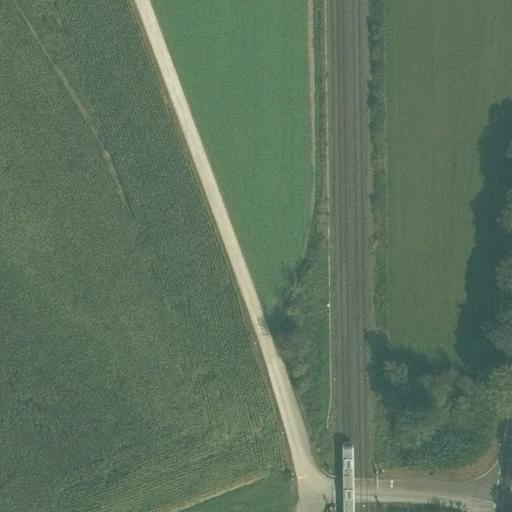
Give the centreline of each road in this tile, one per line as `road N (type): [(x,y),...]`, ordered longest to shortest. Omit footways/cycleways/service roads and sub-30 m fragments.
road 1 (track): [(140,0),(315,499)]
road 2 (unclassified): [(310,511),(321,494),(346,491),(508,507)]
